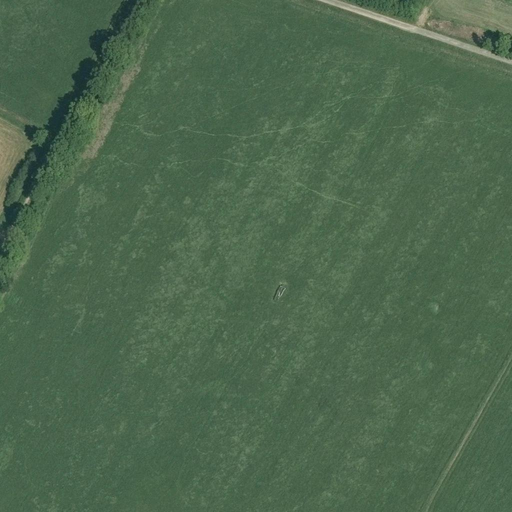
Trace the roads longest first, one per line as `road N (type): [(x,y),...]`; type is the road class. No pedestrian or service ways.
road 1 (track): [(133,0),(0,245)]
road 2 (unclassified): [(511,57),(333,0)]
